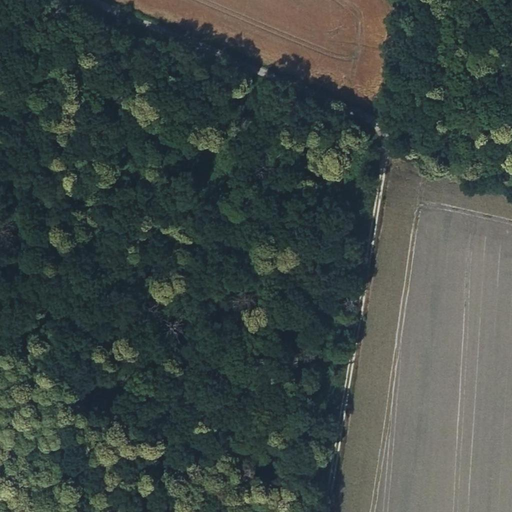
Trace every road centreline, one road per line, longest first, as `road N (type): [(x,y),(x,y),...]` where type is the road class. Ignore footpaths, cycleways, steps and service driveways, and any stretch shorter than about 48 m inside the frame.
road 1 (track): [(328,511),(388,129)]
road 2 (track): [(388,129),(90,0)]
road 3 (track): [(388,129),(511,162)]
